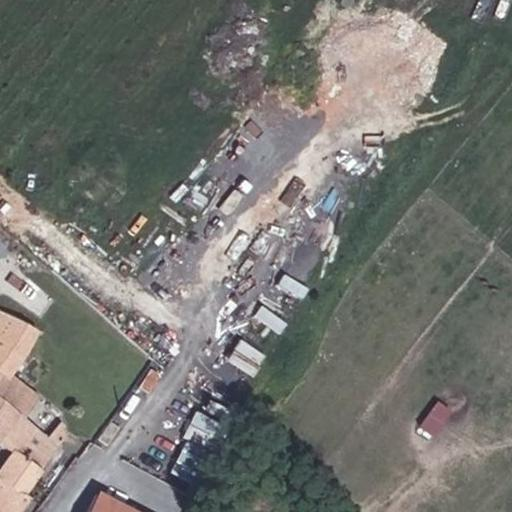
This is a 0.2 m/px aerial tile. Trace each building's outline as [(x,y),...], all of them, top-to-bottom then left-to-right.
[(0,341),(22,354),(33,333),(0,314),(0,341)] [(5,375),(22,354),(0,341),(0,445),(12,453),(0,469),(0,511),(18,511),(26,500),(19,494),(56,447),(20,418),(36,398),(5,375)] [(418,424),(431,433),(450,404),(437,396),(418,424)] [(447,440),(466,417),(454,407),(435,430),(447,440)] [(123,511),(95,497),(86,511),(123,511)]
